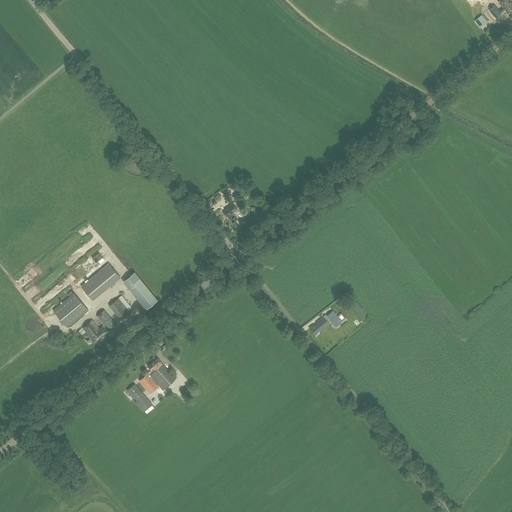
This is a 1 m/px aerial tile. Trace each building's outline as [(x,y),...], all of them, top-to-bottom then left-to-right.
[(495,5),(490,8),(489,10),(496,18),(505,10),(508,13),(511,9),(511,0),(500,0),(498,2),(503,7),(500,10),(499,10),(495,5)] [(474,20),(480,28),(488,21),(482,14),(474,20)] [(142,162),(140,156),(129,161),(131,167),(137,164),(137,165),(139,164),(139,163),(142,162)] [(226,215),(237,228),(242,224),(237,218),(233,213),(238,209),(236,207),(232,203),(223,210),(226,215)] [(100,263),(105,259),(99,252),(92,258),(96,263),(98,261),(100,263)] [(27,295),(32,301),(81,261),(77,255),(27,295)] [(88,273),(94,270),(91,264),(85,268),(88,273)] [(83,287),(93,300),(120,278),(109,265),(83,287)] [(158,301),(135,272),(123,281),(146,310),(158,301)] [(53,310),(67,327),(89,310),(74,292),(73,293),(69,296),(53,310)] [(122,302),(112,309),(119,317),(131,307),(121,295),(118,298),(122,302)] [(109,305),(112,309),(122,302),(118,298),(109,305)] [(337,305),(340,309),(349,301),(346,298),(337,305)] [(83,327),(94,341),(106,331),(116,324),(104,309),(96,316),(104,325),(99,329),(92,320),(83,327)] [(309,328),(315,335),(319,331),(318,331),(330,321),(335,327),(342,321),(345,318),(341,312),(337,315),(333,310),(326,316),(325,314),(317,322),(318,323),(314,325),(314,324),(309,328)] [(158,344),(161,348),(170,341),(167,337),(158,344)] [(149,375),(163,390),(175,379),(161,362),(160,362),(157,358),(148,366),(153,372),(149,375)] [(157,397),(140,378),(127,390),(143,409),(157,397)]
